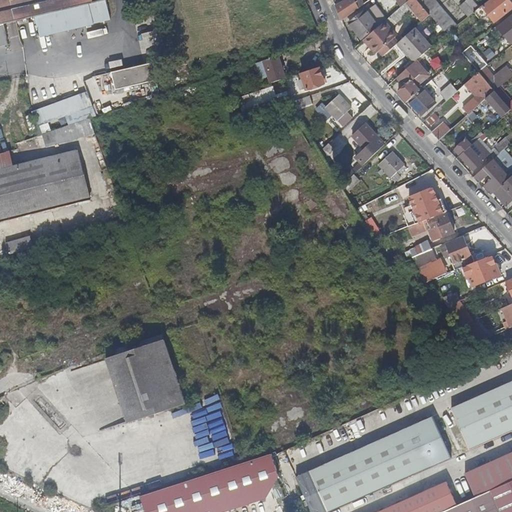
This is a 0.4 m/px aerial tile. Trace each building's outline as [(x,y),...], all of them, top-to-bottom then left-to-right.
[(0,0),(0,24),(4,24),(14,21),(8,0),(0,0)] [(8,0),(14,21),(37,16),(83,5),(105,0),(8,0)] [(347,0),(335,7),(341,21),(358,9),(353,0),(347,0)] [(409,0),(400,7),(384,22),(389,27),(410,9),(421,23),(429,16),(415,0),(409,0)] [(445,35),(456,27),(433,0),(415,0),(429,16),(445,35)] [(467,0),(464,2),(472,12),(477,8),(470,0),(467,0)] [(511,6),(507,0),(492,0),(483,7),(490,16),(493,13),(499,20),(511,9),(511,6)] [(468,17),(473,13),(472,12),(464,2),(460,8),(468,17)] [(88,25),(83,5),(37,16),(41,36),(88,25)] [(376,27),(376,28),(380,25),(384,22),(373,8),(365,14),(363,12),(349,24),(361,39),(376,27)] [(511,17),(498,29),(511,43),(511,42),(511,17)] [(4,24),(0,24),(0,45),(9,43),(4,24)] [(379,60),(394,48),(396,46),(391,41),(393,39),(380,25),(376,28),(362,41),(379,60)] [(394,48),(410,66),(416,62),(427,52),(410,33),(396,46),(394,48)] [(487,66),(471,47),(462,54),(478,72),(484,68),(487,66)] [(285,79),(277,56),(252,64),(258,80),(267,77),(270,84),(285,79)] [(156,62),(115,71),(119,89),(160,79),(156,62)] [(417,85),(427,75),(416,62),(410,66),(396,79),(404,88),(408,92),(417,85)] [(245,66),(229,72),(231,79),(248,74),(245,66)] [(317,70),(316,68),(300,73),(305,90),(322,85),(319,77),(321,76),(319,70),(317,70)] [(484,68),(478,72),(486,83),(492,78),(484,68)] [(484,84),(476,74),(465,85),(475,97),(462,109),(467,115),(485,99),(494,92),(490,87),(486,83),(484,84)] [(492,78),(486,83),(490,87),(496,82),(492,78)] [(234,88),(236,95),(255,89),(253,82),(234,88)] [(437,95),(444,103),(456,92),(449,84),(437,95)] [(409,101),(421,90),(417,85),(408,92),(404,88),(396,95),(405,104),(409,101)] [(434,103),(422,89),(421,90),(409,101),(421,115),(434,103)] [(502,118),(510,111),(505,105),(494,92),(485,99),(502,118)] [(32,108),(43,147),(92,134),(88,118),(93,116),(87,94),(32,108)] [(273,106),(288,101),(286,94),(271,98),(273,106)] [(309,102),(307,95),(295,99),(297,106),(309,102)] [(337,95),(324,107),(327,111),(323,115),(327,119),(331,115),(341,125),(346,120),(341,116),(349,108),(337,95)] [(244,116),(273,106),(271,98),(241,108),(244,116)] [(15,116),(18,134),(25,133),(21,115),(15,116)] [(431,133),(438,141),(449,131),(442,123),(431,133)] [(362,165),(385,146),(365,125),(352,137),(365,150),(355,159),(362,165)] [(499,154),(510,144),(505,139),(494,149),(499,154)] [(470,147),(460,156),(473,171),(490,156),(476,141),(470,147)] [(455,150),(460,156),(470,147),(466,142),(455,150)] [(335,149),(329,144),(320,153),(324,159),(335,149)] [(22,165),(17,149),(7,151),(0,152),(0,221),(93,198),(81,150),(36,161),(22,165)] [(390,153),(378,165),(381,169),(378,172),(381,177),(385,173),(393,181),(398,177),(395,174),(402,166),(390,153)] [(487,183),(493,192),(509,178),(493,160),(473,178),(478,183),(488,175),(492,179),(487,183)] [(353,174),(344,183),(349,190),(359,180),(353,174)] [(493,192),(505,207),(511,200),(511,175),(509,178),(493,192)] [(413,196),(423,221),(442,213),(432,188),(413,196)] [(423,221),(405,228),(408,238),(417,234),(415,231),(426,227),(427,231),(431,240),(453,232),(445,213),(442,213),(423,221)] [(33,236),(9,243),(12,255),(37,248),(33,236)] [(460,261),(471,257),(463,238),(446,245),(453,264),(460,261)] [(419,252),(432,247),(430,241),(417,246),(419,252)] [(443,253),(439,244),(432,247),(419,252),(417,253),(421,262),(443,253)] [(463,268),(476,262),(473,256),(471,257),(460,261),(463,268)] [(485,274),(479,261),(476,262),(463,268),(457,270),(459,274),(464,272),(467,281),(485,274)] [(443,298),(446,306),(458,301),(455,293),(443,298)] [(511,303),(501,308),(511,328),(511,327),(511,303)] [(486,338),(471,322),(464,325),(478,342),(486,338)] [(172,337),(106,358),(127,422),(194,401),(172,337)] [(469,451),(511,431),(511,382),(451,409),(469,451)] [(296,478),(311,511),(332,511),(451,459),(433,417),(296,478)] [(511,481),(511,450),(455,476),(465,502),(511,481)] [(270,458),(136,493),(140,511),(212,511),(270,497),(267,486),(276,483),(270,458)] [(511,511),(511,481),(465,502),(448,509),(442,511),(511,511)] [(442,511),(448,509),(436,483),(372,511),(442,511)]
